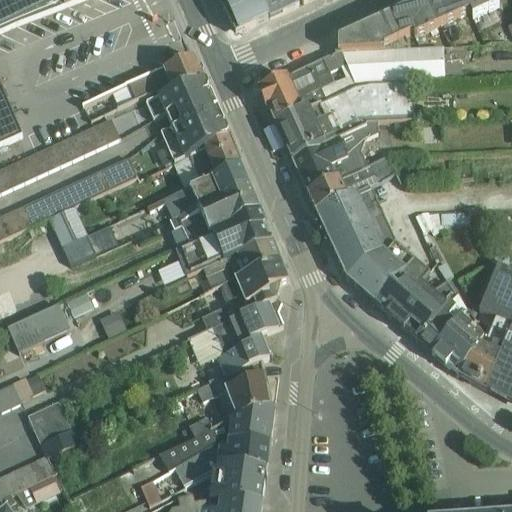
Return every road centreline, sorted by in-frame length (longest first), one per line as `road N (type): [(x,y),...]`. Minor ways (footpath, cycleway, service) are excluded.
road 1 (secondary): [(312,278),(217,68)]
road 2 (residential): [(217,68),(374,0)]
road 3 (secondary): [(511,450),(473,428),(391,354)]
road 4 (secondary): [(308,375),(297,511)]
